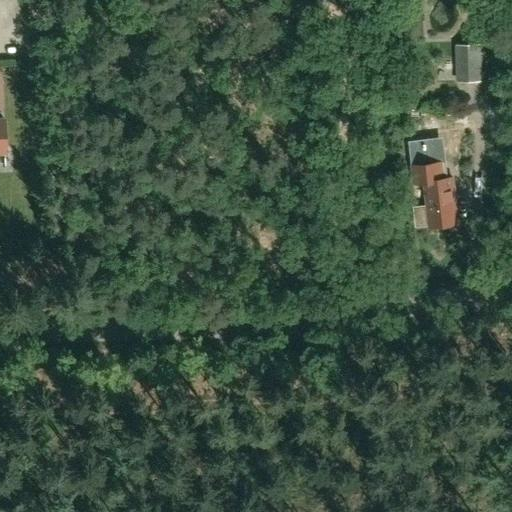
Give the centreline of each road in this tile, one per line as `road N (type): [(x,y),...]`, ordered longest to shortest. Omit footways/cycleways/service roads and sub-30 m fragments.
road 1 (unclassified): [(0,332),(254,325),(511,291)]
road 2 (track): [(357,387),(0,400)]
road 3 (track): [(511,381),(357,387)]
